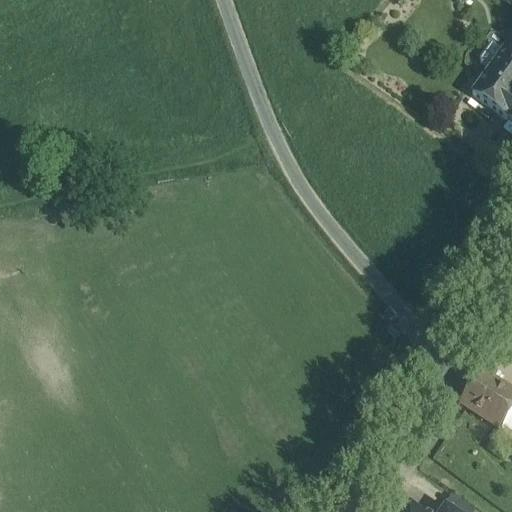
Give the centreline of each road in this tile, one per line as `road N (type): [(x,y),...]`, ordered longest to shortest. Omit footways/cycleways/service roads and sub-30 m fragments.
road 1 (residential): [(450,366),(302,196),(270,134),(222,0)]
road 2 (tertiary): [(351,511),(450,366)]
